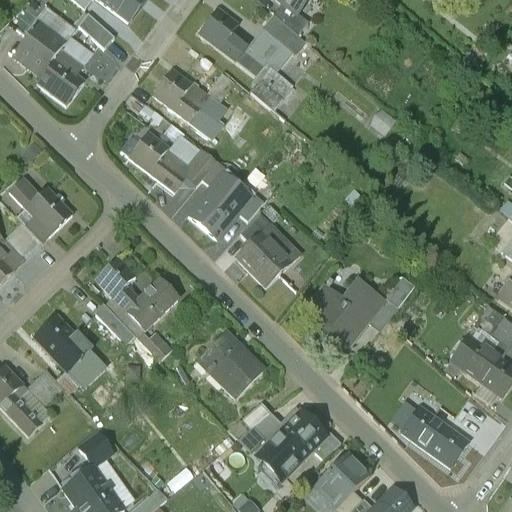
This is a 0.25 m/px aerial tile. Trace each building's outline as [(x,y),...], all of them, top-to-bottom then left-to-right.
[(66,0),(82,15),(93,1),(90,0),(66,0)] [(90,0),(93,1),(126,27),(146,2),(143,0),(90,0)] [(271,0),(281,7),(295,18),(296,18),(308,0),(271,0)] [(295,18),(281,7),(272,20),(296,40),(307,26),(296,18),(295,18)] [(27,8),(7,28),(23,40),(40,18),(27,8)] [(217,15),(199,39),(219,54),(229,40),(237,29),(217,15)] [(114,43),(87,18),(77,31),(103,54),(114,43)] [(245,53),(235,66),(258,83),(248,96),(272,113),(291,88),(275,77),(290,57),(294,59),(304,46),(296,40),(272,20),(245,53)] [(39,29),(14,61),(40,81),(53,63),(59,55),(64,48),(39,29)] [(245,53),(229,40),(219,54),(235,66),(245,53)] [(54,64),(36,88),(64,109),(82,85),(70,76),(76,68),(59,55),(53,63),(54,64)] [(191,89),(171,74),(153,100),(173,114),(183,100),(191,89)] [(183,100),(173,114),(190,127),(200,112),(183,100)] [(200,112),(190,127),(211,142),(220,130),(216,126),(220,120),(212,114),(216,107),(208,101),(200,112)] [(190,170),(148,139),(129,163),(174,197),(186,181),(193,172),(190,170)] [(201,155),(190,170),(193,172),(186,181),(196,190),(201,185),(216,167),(201,155)] [(216,167),(201,185),(210,193),(222,179),(225,175),(216,167)] [(210,193),(187,220),(215,244),(237,218),(250,203),(222,179),(210,193)] [(38,201),(21,184),(8,197),(25,214),(38,201)] [(71,220),(46,193),(38,201),(25,214),(50,240),(71,220)] [(250,203),(237,218),(246,227),(262,208),(253,200),(250,203)] [(50,240),(25,214),(16,222),(22,228),(41,248),(50,240)] [(261,219),(239,240),(247,247),(249,250),(260,239),(261,240),(272,230),(261,219)] [(2,247),(1,248),(21,269),(42,249),(41,248),(22,228),(2,247)] [(272,230),(261,240),(260,239),(249,250),(247,247),(240,253),(243,256),(236,263),(266,294),(301,260),(272,230)] [(2,247),(0,244),(0,289),(21,269),(1,248),(2,247)] [(136,281),(118,263),(96,285),(112,301),(128,317),(140,306),(126,291),(136,281)] [(336,304),(321,293),(305,314),(324,329),(320,335),(343,352),(365,323),(381,302),(353,281),(336,304)] [(384,304),(381,302),(365,323),(380,334),(413,291),(401,281),(384,304)] [(140,306),(128,317),(143,332),(149,338),(176,310),(156,290),(140,306)] [(112,301),(104,310),(120,326),(128,317),(112,301)] [(120,326),(104,310),(95,319),(125,349),(134,340),(120,326)] [(143,332),(128,317),(120,326),(134,340),(143,332)] [(511,328),(503,320),(488,340),(496,346),(504,352),(511,340),(511,328)] [(57,321),(34,343),(67,376),(76,367),(90,381),(102,369),(57,321)] [(143,332),(134,340),(158,365),(170,352),(156,338),(153,342),(143,332)] [(239,353),(224,338),(203,360),(212,369),(207,374),(234,402),(263,373),(241,352),(239,353)] [(489,355),(467,339),(449,364),(499,401),(511,383),(511,371),(497,361),(504,352),(496,346),(489,355)] [(21,389),(5,371),(0,375),(0,410),(28,440),(41,428),(12,398),(21,389)] [(45,375),(25,394),(42,413),(63,394),(45,375)] [(261,407),(241,423),(250,433),(270,416),(261,407)] [(279,426),(277,428),(278,429),(281,432),(261,452),(264,468),(280,484),(311,453),(324,441),(323,440),(298,415),(295,419),(290,414),(279,426)] [(270,416),(250,433),(262,445),(278,429),(277,428),(279,426),(270,416)] [(440,443),(422,430),(412,444),(430,457),(440,443)] [(467,446),(447,432),(440,443),(430,457),(449,471),(467,446)] [(328,436),(323,440),(324,441),(311,453),(322,464),(339,447),(328,436)] [(99,439),(79,452),(92,471),(112,457),(99,439)] [(346,458),(314,490),(335,511),(337,511),(354,496),(369,481),(346,458)] [(120,511),(92,471),(61,492),(75,511),(120,511)] [(371,511),(410,511),(391,493),(371,511)] [(354,496),(337,511),(335,511),(334,511),(353,511),(361,504),(354,496)] [(353,511),(370,511),(362,503),(353,511)]
